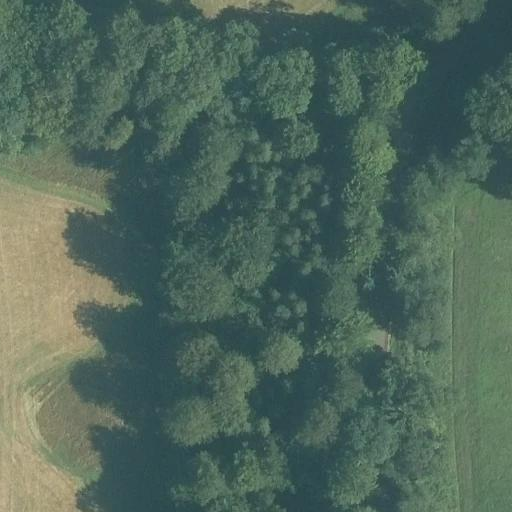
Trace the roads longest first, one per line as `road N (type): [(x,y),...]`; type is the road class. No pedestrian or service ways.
road 1 (unclassified): [(384,511),(372,407),(402,134),(426,87),(504,0)]
road 2 (track): [(415,103),(57,0)]
